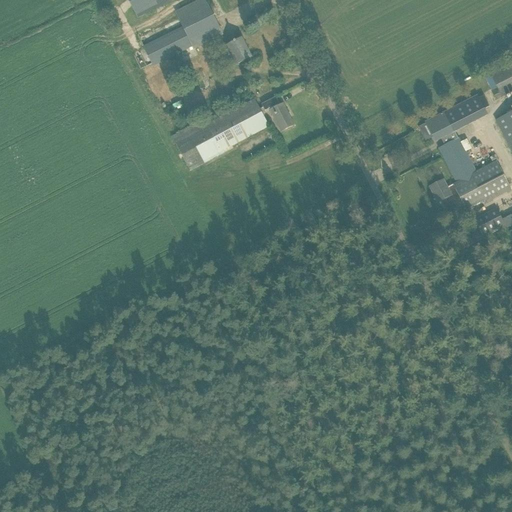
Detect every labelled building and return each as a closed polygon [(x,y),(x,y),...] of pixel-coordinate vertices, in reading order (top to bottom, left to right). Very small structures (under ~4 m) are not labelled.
[(127,0),(137,18),(172,0),(127,0)] [(182,26),(143,47),(153,67),(192,47),(193,49),(213,39),(222,34),(204,0),(196,0),(194,1),(175,11),(177,16),(182,26)] [(84,11),(79,13),(85,27),(90,25),(84,11)] [(233,42),(227,46),(236,65),(251,57),(241,38),(236,41),(235,40),(233,41),(233,42)] [(81,66),(100,58),(94,46),(75,54),(81,66)] [(491,92),(496,101),(511,92),(511,61),(489,74),(497,89),(491,92)] [(276,96),(262,103),(266,110),(279,103),(276,96)] [(425,123),(435,142),(487,115),(477,96),(425,123)] [(231,146),(269,125),(255,99),(207,125),(204,119),(171,136),(189,172),(233,149),(231,146)] [(270,111),(281,132),(294,125),(283,104),(270,111)] [(511,111),(495,121),(511,153),(511,111)] [(154,136),(149,138),(159,163),(164,161),(154,136)] [(443,181),(430,187),(438,203),(451,196),(450,196),(457,193),(465,210),(484,201),(485,203),(511,190),(496,162),(476,172),(459,138),(448,144),(439,149),(456,183),(446,188),(443,181)] [(318,156),(327,159),(331,150),(321,146),(318,156)] [(267,160),(270,170),(280,167),(276,157),(267,160)] [(255,161),(248,164),(251,174),(259,171),(255,161)] [(221,174),(225,183),(235,178),(231,169),(221,174)] [(345,193),(348,184),(338,180),(335,189),(345,193)] [(176,195),(188,193),(186,185),(175,187),(176,195)] [(505,226),(496,208),(473,220),(482,238),(505,226)] [(253,240),(263,236),(259,227),(250,231),(253,240)] [(146,297),(156,293),(152,283),(143,287),(146,297)]
